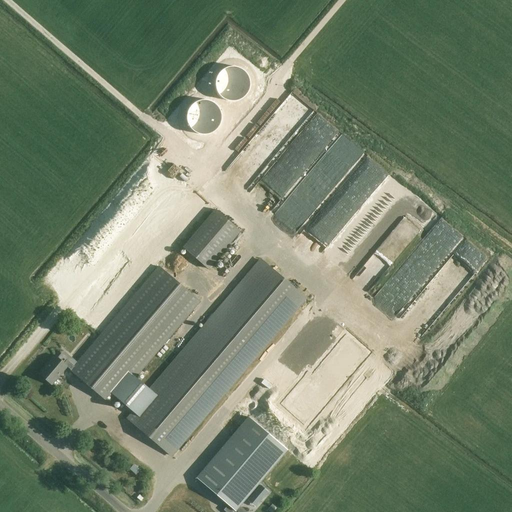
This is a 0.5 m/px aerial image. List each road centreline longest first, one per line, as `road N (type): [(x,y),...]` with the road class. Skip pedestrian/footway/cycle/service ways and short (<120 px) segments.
road 1 (track): [(8,0),(201,164)]
road 2 (track): [(344,0),(201,164)]
road 3 (track): [(201,164),(213,191),(322,276)]
road 4 (tertiary): [(124,511),(0,405)]
